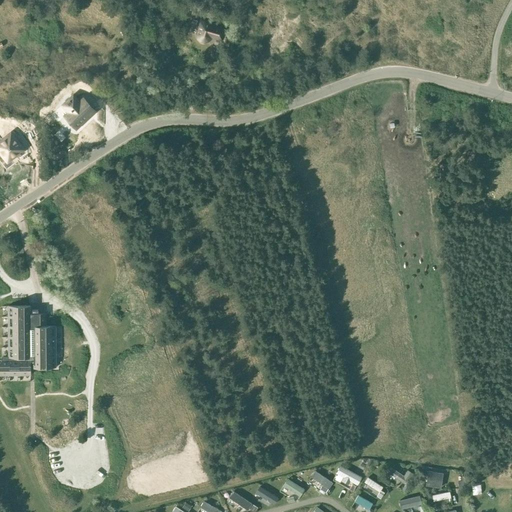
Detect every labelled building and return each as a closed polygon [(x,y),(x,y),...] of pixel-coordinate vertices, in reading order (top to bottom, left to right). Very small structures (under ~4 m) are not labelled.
[(408,4),(405,18),(410,19),(409,27),(424,31),(425,25),(430,26),(432,12),(428,11),(429,5),(414,2),(413,5),(408,4)] [(274,30),(269,32),(276,44),(280,42),(284,50),(298,43),(295,38),(300,35),(293,23),(289,25),(286,20),(272,27),(274,30)] [(200,21),(196,34),(197,38),(200,41),(204,42),(207,41),(210,38),(211,37),(221,40),(224,30),(213,27),(214,25),(200,21)] [(73,96),(62,106),(68,112),(64,116),(76,128),(94,111),(83,99),(79,103),(73,96)] [(10,132),(0,139),(0,150),(5,156),(8,157),(9,157),(20,148),(21,147),(10,132)] [(1,360),(0,360),(0,375),(30,375),(30,365),(34,365),(34,368),(41,368),(41,370),(41,371),(51,371),(51,368),(56,368),(55,326),(45,326),(45,316),(45,313),(38,313),(38,310),(32,310),(32,313),(30,313),(30,306),(8,306),(8,357),(3,357),(3,360),(1,360)] [(361,478),(340,466),(335,473),(343,478),(341,481),(348,485),(350,482),(357,486),(361,478)] [(403,476),(392,468),(389,473),(406,486),(412,476),(406,472),(403,476)] [(314,471),(310,477),(322,485),(320,489),(325,493),(332,483),(314,471)] [(427,472),(425,486),(441,488),(443,474),(427,472)] [(304,490),(287,478),(282,486),(299,497),(304,490)] [(382,488),(367,478),(364,483),(379,493),(382,488)] [(278,496),(260,484),(255,491),(273,503),(278,496)] [(254,511),(257,508),(232,492),(228,498),(247,511),(249,509),(253,511),(254,511)] [(449,492),(431,496),(433,502),(450,498),(449,492)] [(372,504),(357,496),(354,502),(369,510),(372,504)] [(419,496),(398,502),(401,510),(421,505),(419,496)] [(182,505),(187,511),(192,506),(186,501),(182,505)] [(221,511),(203,501),(199,508),(206,511),(221,511)]
